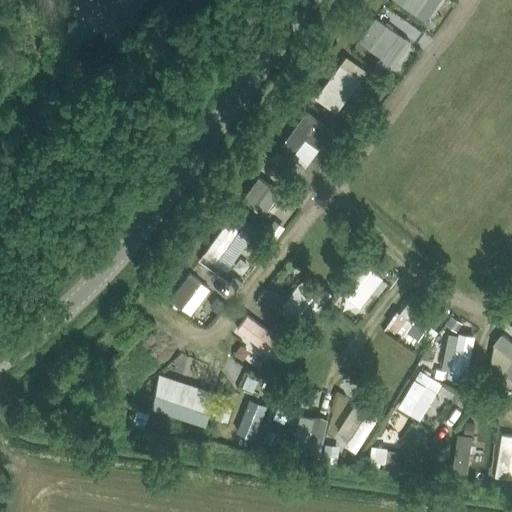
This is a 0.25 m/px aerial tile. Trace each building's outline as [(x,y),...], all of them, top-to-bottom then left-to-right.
[(395,0),(423,21),(439,0),(395,0)] [(391,66),(411,41),(376,14),(357,39),(391,66)] [(347,55),(316,96),(336,112),(367,71),(347,55)] [(333,128),(308,109),(280,147),(293,156),(306,139),(318,148),(333,128)] [(288,156),(278,149),(271,158),(282,165),(288,156)] [(281,190),(260,175),(243,197),(265,213),(281,190)] [(227,217),(202,253),(226,269),(251,234),(227,217)] [(277,238),(286,226),(275,218),(267,231),(277,238)] [(368,248),(361,257),(369,264),(377,255),(368,248)] [(360,304),(382,276),(361,261),(340,288),(360,304)] [(188,270),(169,298),(191,314),(211,286),(188,270)] [(309,322),(325,300),(304,284),(288,306),(309,322)] [(217,295),(210,304),(219,311),(226,302),(217,295)] [(419,337),(439,307),(427,299),(407,329),(419,337)] [(257,313),(240,339),(279,363),(295,338),(257,313)] [(389,322),(399,329),(402,326),(405,320),(400,316),(395,313),(393,316),(389,322)] [(451,314),(445,322),(457,331),(463,322),(451,314)] [(306,323),(297,316),(291,324),(300,331),(306,323)] [(468,370),(471,332),(446,330),(443,368),(468,370)] [(485,362),(511,376),(511,341),(499,335),(485,362)] [(243,358),(247,353),(246,346),(241,343),(235,351),(243,358)] [(251,368),(248,373),(259,378),(261,373),(251,368)] [(426,384),(432,375),(421,369),(415,378),(426,384)] [(507,382),(495,376),(489,388),(501,394),(507,382)] [(426,384),(415,378),(399,405),(420,417),(436,390),(426,384)] [(150,412),(155,396),(144,392),(143,393),(142,397),(139,409),(150,412)] [(171,397),(157,393),(152,407),(206,424),(210,410),(171,397)] [(268,404),(250,398),(237,430),(255,437),(268,404)] [(355,401),(336,429),(349,437),(345,443),(355,450),(380,413),(369,405),(366,409),(355,401)] [(219,402),(215,416),(228,420),(232,405),(219,402)] [(313,417),(302,415),(294,446),(306,448),(306,450),(321,453),(328,418),(313,415),(313,417)] [(466,420),(465,433),(473,434),(474,434),(475,421),(466,420)] [(268,430),(264,440),(277,444),(281,434),(268,430)] [(511,477),(511,432),(501,431),(494,475),(511,477)] [(338,458),(339,447),(340,444),(326,442),(324,456),(338,458)] [(381,460),(384,461),(385,461),(387,448),(387,446),(372,445),(371,459),(381,460)]
